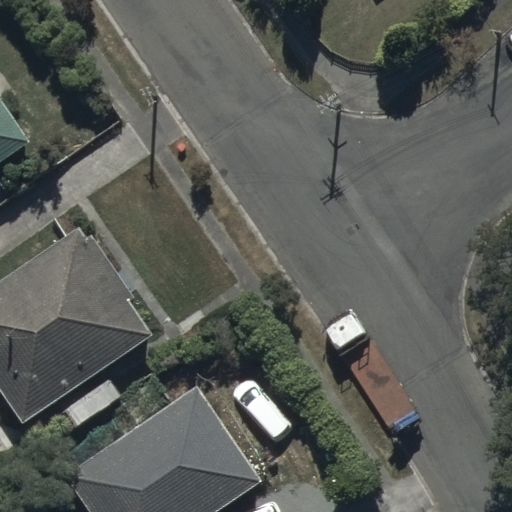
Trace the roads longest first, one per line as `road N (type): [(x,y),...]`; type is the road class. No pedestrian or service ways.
road 1 (residential): [(169,0),(347,258)]
road 2 (residential): [(347,258),(450,410),(502,511)]
road 3 (residential): [(347,258),(511,126)]
